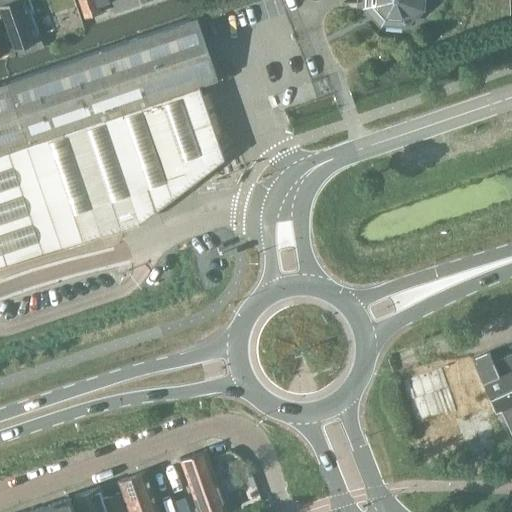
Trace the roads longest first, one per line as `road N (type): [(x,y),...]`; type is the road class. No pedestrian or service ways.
road 1 (residential): [(0,500),(224,426),(259,448),(284,511)]
road 2 (unclassified): [(271,205),(231,207),(114,256),(0,290)]
road 3 (primary): [(0,437),(117,401),(247,386)]
road 4 (primary): [(237,338),(0,415)]
road 5 (unclassified): [(331,159),(511,97)]
road 6 (primary): [(511,250),(343,301)]
road 7 (primary): [(365,346),(396,321),(511,270)]
road 8 (tertiary): [(379,511),(347,395)]
